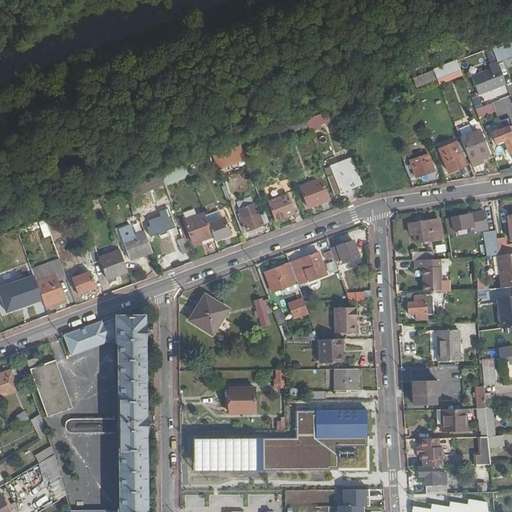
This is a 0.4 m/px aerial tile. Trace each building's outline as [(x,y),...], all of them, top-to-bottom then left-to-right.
[(511,56),(511,39),(492,47),(497,62),(498,62),(511,56)] [(479,94),(506,84),(498,62),(497,62),(490,65),(491,69),(472,76),(479,94)] [(453,63),(434,70),(435,75),(455,68),(453,63)] [(418,92),(439,84),(435,75),(434,70),(413,78),(418,92)] [(491,103),(475,109),(478,118),(495,112),(491,103)] [(329,122),(326,113),(304,121),(313,145),(315,144),(311,132),(312,132),(310,127),(318,123),(319,126),(329,122)] [(504,140),(510,155),(511,153),(511,134),(509,127),(492,133),(495,143),(504,140)] [(472,167),(483,163),(481,159),(488,157),(479,134),(462,140),(472,167)] [(448,172),(465,166),(456,142),(439,149),(448,172)] [(213,154),(218,170),(245,161),(240,145),(213,154)] [(415,177),(435,171),(428,154),(410,161),(415,177)] [(338,193),(351,188),(359,186),(350,162),(329,170),(332,177),(338,193)] [(189,176),(185,166),(160,175),(164,185),(164,186),(189,176)] [(155,177),(143,182),(127,188),(131,198),(164,185),(160,175),(155,177)] [(332,195),(338,193),(332,177),(326,179),(332,195)] [(320,180),(299,188),(307,209),(328,202),(320,180)] [(352,192),(351,188),(338,193),(340,197),(352,192)] [(293,215),(286,195),(268,202),(275,222),(293,215)] [(235,202),(238,208),(250,203),(248,197),(235,202)] [(262,227),(257,213),(254,205),(238,211),(246,233),(262,227)] [(159,213),(160,218),(161,220),(158,222),(157,219),(148,223),(150,228),(147,229),(150,238),(159,235),(175,229),(167,210),(159,213)] [(262,227),(268,225),(263,210),(257,213),(262,227)] [(484,213),(471,215),(474,228),(474,233),(487,230),(484,213)] [(207,225),(204,215),(183,223),(191,245),(212,237),(207,225)] [(452,220),(454,232),(474,228),(471,215),(452,219),(452,220)] [(207,225),(212,237),(214,242),(229,236),(223,219),(207,225)] [(446,221),(448,236),(454,235),(454,232),(452,220),(446,221)] [(440,221),(431,222),(434,241),(442,240),(440,221)] [(434,241),(431,222),(410,225),(411,236),(415,235),(424,234),(425,242),(434,241)] [(175,229),(159,235),(161,240),(177,235),(175,229)] [(152,253),(144,232),(122,240),(130,261),(152,253)] [(424,234),(415,235),(416,243),(425,242),(424,234)] [(229,236),(214,242),(215,245),(230,239),(229,236)] [(488,258),(498,256),(499,256),(497,239),(497,238),(485,239),(488,258)] [(497,239),(499,256),(511,254),(511,245),(507,246),(506,238),(497,239)] [(182,256),(189,253),(184,239),(177,241),(182,256)] [(343,260),(344,264),(361,258),(354,242),(338,247),(331,250),(332,252),(334,258),(335,262),(336,263),(343,260)] [(91,260),(87,249),(74,253),(77,260),(82,258),(84,263),(91,260)] [(127,273),(119,252),(98,259),(107,281),(127,273)] [(332,252),(324,254),(327,261),(334,258),(332,252)] [(415,261),(434,260),(434,252),(414,253),(414,261),(415,261)] [(320,253),(290,264),(299,286),(328,276),(320,253)] [(503,289),(511,287),(511,254),(499,256),(498,256),(503,289)] [(424,294),(441,293),(441,260),(434,260),(415,261),(416,268),(420,268),(424,268),(424,275),(424,294)] [(33,277),(27,261),(0,271),(0,274),(6,289),(34,279),(33,277)] [(335,262),(327,265),(331,275),(339,272),(336,263),(335,262)] [(299,286),(290,264),(266,273),(274,292),(292,286),(293,290),(299,288),(299,286)] [(65,277),(60,266),(33,277),(34,279),(45,308),(64,301),(57,280),(65,277)] [(89,274),(72,280),(78,296),(95,290),(89,274)] [(477,278),(477,288),(486,288),(485,277),(477,278)] [(292,286),(274,292),(276,296),(285,293),(286,295),(300,290),(299,288),(293,290),(292,286)] [(357,302),(365,302),(365,294),(357,293),(357,298),(353,298),(353,300),(350,300),(351,302),(357,302)] [(398,294),(398,304),(408,304),(415,304),(415,297),(415,294),(398,294)] [(213,336),(229,310),(206,296),(190,321),(213,336)] [(415,304),(408,304),(409,315),(416,315),(417,321),(428,320),(428,315),(434,315),(433,296),(415,297),(415,304)] [(511,299),(499,301),(503,329),(511,328),(511,299)] [(270,325),(267,314),(263,302),(262,300),(255,302),(263,328),(270,325)] [(263,302),(267,314),(272,313),(268,301),(263,302)] [(295,321),(310,315),(305,303),(304,301),(290,307),(295,321)] [(336,334),(357,333),(356,308),(334,309),(336,334)] [(105,322),(65,337),(72,354),(117,338),(118,419),(71,419),(65,424),(65,428),(70,435),(118,434),(119,511),(145,511),(143,322),(142,309),(105,322)] [(281,309),(274,312),(279,327),(287,324),(281,309)] [(460,331),(438,331),(438,361),(461,361),(460,331)] [(345,363),(345,339),(332,340),(320,340),(321,364),(345,363)] [(482,352),(493,351),(492,340),(481,341),(482,352)] [(72,408),(56,361),(38,367),(35,358),(26,361),(47,417),(72,408)] [(481,361),(481,367),(482,367),(484,385),(495,384),(493,359),(481,361)] [(357,390),(357,369),(335,369),(336,391),(357,390)] [(0,375),(0,396),(0,397),(17,391),(12,378),(17,376),(15,370),(0,375)] [(284,370),(277,371),(277,379),(275,379),(275,389),(285,389),(284,370)] [(413,382),(414,404),(437,403),(436,395),(440,395),(439,381),(413,382)] [(254,389),(224,389),(224,415),(255,414),(254,389)] [(310,400),(326,400),(326,392),(310,392),(310,400)] [(478,410),(479,410),(486,410),(485,396),(485,394),(477,395),(478,410)] [(486,410),(493,409),(496,409),(495,395),(485,396),(486,410)] [(487,422),(489,437),(495,436),(493,409),(486,410),(487,422)] [(296,438),(262,438),(263,472),(367,470),(366,410),(295,412),(296,438)] [(467,410),(441,411),(442,431),(467,431),(467,410)] [(480,423),(487,422),(486,410),(479,410),(480,423)] [(21,424),(29,419),(26,413),(17,418),(21,424)] [(36,431),(45,427),(39,414),(30,419),(36,431)] [(277,423),(277,431),(278,431),(285,431),(285,419),(281,419),(281,423),(277,423)] [(485,436),(484,428),(475,428),(475,437),(485,436)] [(489,437),(490,449),(505,447),(504,435),(495,436),(489,437)] [(490,449),(489,437),(479,438),(479,454),(474,454),(474,466),(491,466),(490,449)] [(438,466),(443,466),(442,459),(442,447),(439,448),(439,438),(420,439),(420,447),(420,454),(420,460),(423,460),(423,466),(438,466)] [(55,456),(53,451),(38,459),(41,464),(55,456)] [(426,477),(426,494),(448,494),(448,485),(443,485),(443,482),(447,482),(447,474),(438,474),(438,466),(423,466),(418,466),(418,473),(418,477),(426,477)] [(486,490),(486,481),(477,482),(478,490),(486,490)] [(343,491),(344,507),(363,507),(369,507),(368,491),(343,491)] [(217,511),(217,492),(195,493),(195,511),(217,511)] [(0,511),(11,511),(1,494),(0,494),(0,511)] [(489,511),(488,503),(469,501),(468,506),(450,504),(449,509),(432,507),(431,511),(429,511),(413,510),(412,511),(489,511)]
